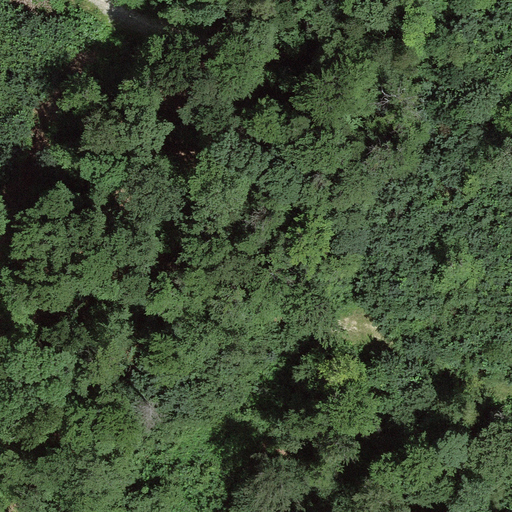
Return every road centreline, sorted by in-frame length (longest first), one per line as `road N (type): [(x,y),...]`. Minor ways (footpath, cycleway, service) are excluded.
road 1 (track): [(97,0),(233,48),(462,75)]
road 2 (track): [(511,383),(368,333)]
